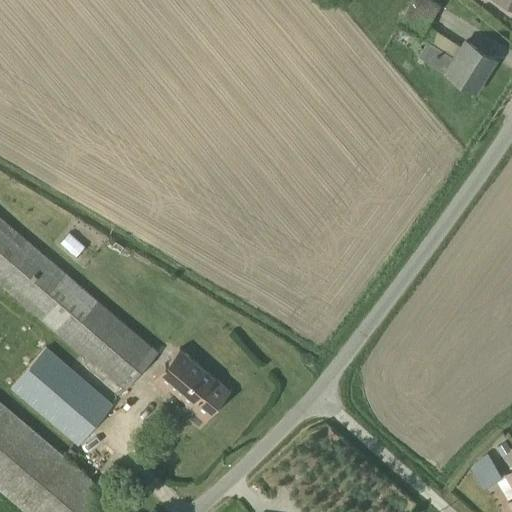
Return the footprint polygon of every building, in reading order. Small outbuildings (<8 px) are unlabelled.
[(417,57),(473,93),(494,61),(463,41),(462,41),(458,47),(427,27),(439,7),(428,0),(407,0),(401,11),(405,14),(397,27),(417,41),(419,39),(426,44),(417,57)] [(511,0),(495,0),(511,8),(511,0)] [(156,353),(16,235),(0,221),(0,287),(8,294),(123,392),(156,353)] [(46,350),(9,389),(77,447),(112,406),(46,350)] [(178,350),(152,384),(164,394),(167,391),(184,405),(178,412),(198,429),(228,393),(178,350)] [(0,404),(0,492),(22,511),(95,511),(108,497),(108,496),(0,404)] [(511,453),(504,442),(493,448),(500,459),(511,453)] [(471,473),(482,491),(500,480),(486,456),(471,465),(474,470),(471,473)] [(496,483),(511,509),(511,470),(502,476),(504,479),(496,483)]
